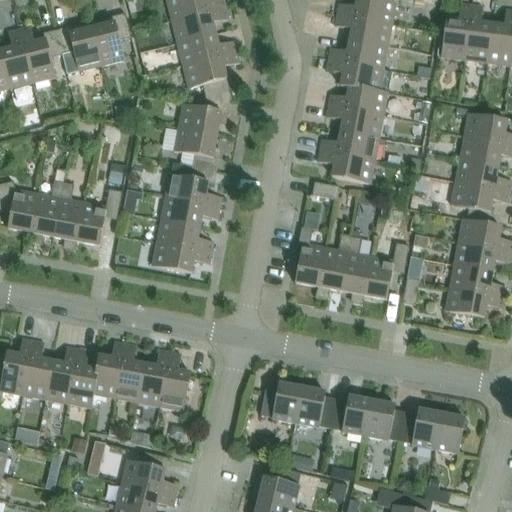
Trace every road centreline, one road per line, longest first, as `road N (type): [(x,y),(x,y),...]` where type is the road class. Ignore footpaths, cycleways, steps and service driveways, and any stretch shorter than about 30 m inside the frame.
road 1 (residential): [(241,337),(291,66),(275,0)]
road 2 (residential): [(511,388),(241,337)]
road 3 (residential): [(241,337),(0,294)]
road 4 (residential): [(199,511),(241,337)]
